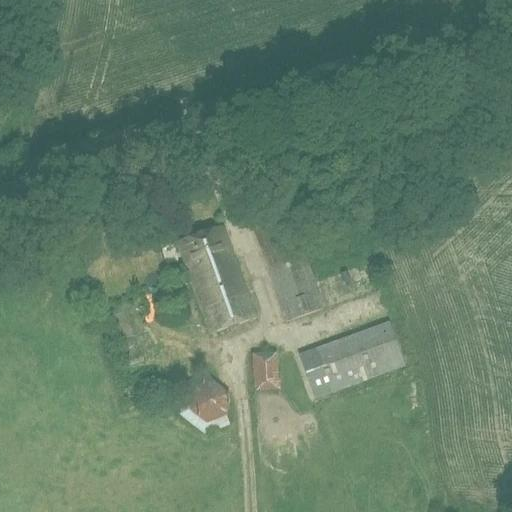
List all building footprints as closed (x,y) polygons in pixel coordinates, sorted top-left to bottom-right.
[(249,218),(287,322),(323,309),(285,205),(249,218)] [(255,319),(223,227),(178,243),(210,334),(255,319)] [(389,324),(299,357),(315,400),(405,367),(389,324)] [(251,356),(254,393),(279,390),(277,353),(251,356)] [(194,422),(221,420),(218,375),(181,377),(182,406),(193,405),(194,422)] [(148,403),(144,383),(119,391),(125,411),(148,403)]
